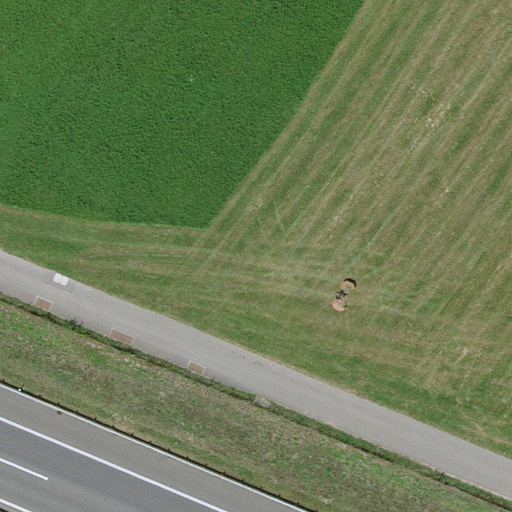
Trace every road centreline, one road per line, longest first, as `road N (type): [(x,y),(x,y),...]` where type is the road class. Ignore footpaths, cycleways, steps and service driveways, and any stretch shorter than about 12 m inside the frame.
road 1 (track): [(511,474),(0,263)]
road 2 (motorway): [(121,511),(0,460)]
